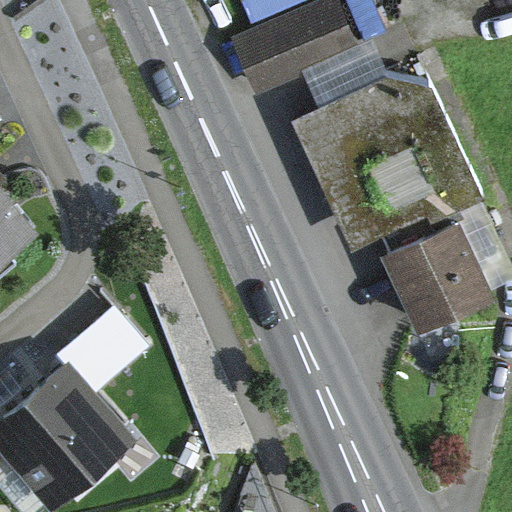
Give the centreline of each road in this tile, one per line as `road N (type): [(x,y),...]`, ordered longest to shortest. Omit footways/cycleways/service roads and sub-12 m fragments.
road 1 (secondary): [(142,0),(373,511)]
road 2 (residential): [(0,343),(70,282),(84,245),(83,207),(0,34)]
